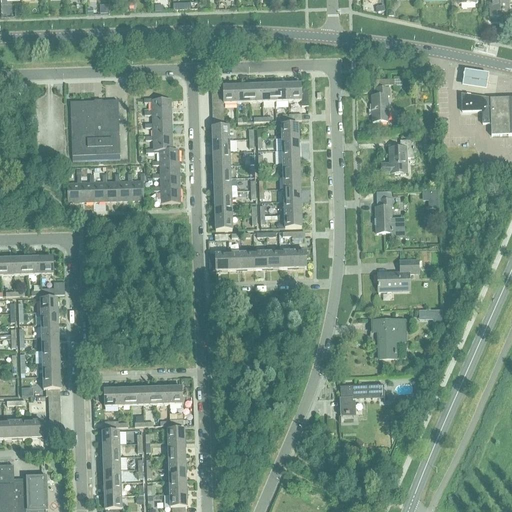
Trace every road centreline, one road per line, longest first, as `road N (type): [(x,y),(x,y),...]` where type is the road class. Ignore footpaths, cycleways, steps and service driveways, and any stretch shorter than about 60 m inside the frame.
road 1 (residential): [(336,284),(332,65),(193,69)]
road 2 (tertiary): [(332,37),(202,31),(0,39)]
road 3 (secondary): [(407,511),(511,269)]
road 4 (residential): [(259,511),(309,393),(336,284)]
road 5 (residential): [(198,288),(193,69)]
road 6 (residential): [(78,377),(73,239),(0,241)]
road 7 (residential): [(0,76),(193,69)]
road 8 (tertiary): [(511,68),(332,37)]
road 9 (residential): [(198,288),(336,284)]
road 10 (residential): [(206,511),(202,373)]
road 11 (residential): [(78,377),(202,373)]
